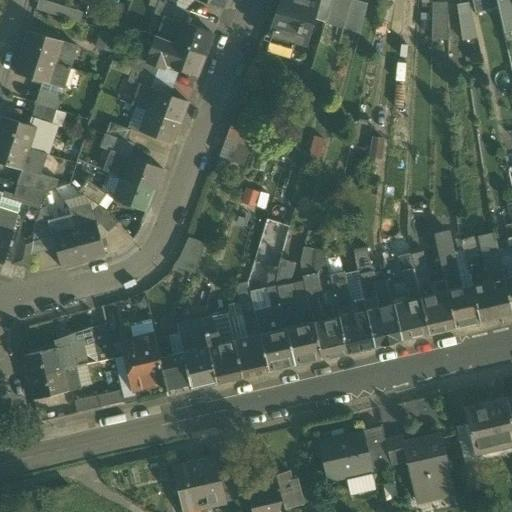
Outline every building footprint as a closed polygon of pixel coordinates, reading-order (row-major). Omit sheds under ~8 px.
[(81,12),(43,0),(40,11),(78,23),(81,12)] [(180,8),(159,0),(154,14),(165,19),(166,17),(176,21),(180,8)] [(226,0),(198,0),(223,9),(226,0)] [(279,0),(267,34),(306,46),(314,19),(320,0),(279,0)] [(332,0),(320,0),(314,19),(325,22),(332,0)] [(368,4),(353,0),(350,0),(343,28),(360,33),(368,4)] [(389,24),(394,1),(390,0),(383,0),(379,22),(389,24)] [(496,0),(472,0),(475,13),(498,8),(496,0)] [(511,0),(496,0),(498,8),(504,31),(511,29),(511,0)] [(447,2),(432,3),(431,39),(448,38),(447,2)] [(463,41),(477,39),(469,3),(457,6),(463,41)] [(176,21),(166,17),(165,19),(158,38),(205,57),(213,35),(176,21)] [(62,42),(28,32),(22,52),(56,63),(62,42)] [(158,38),(157,38),(148,61),(148,62),(159,67),(165,69),(167,65),(198,77),(205,57),(158,38)] [(62,42),(56,63),(71,68),(77,47),(62,42)] [(56,63),(22,52),(15,73),(49,84),(56,63)] [(148,61),(137,56),(133,67),(156,76),(159,67),(148,62),(148,61)] [(70,67),(56,63),(49,84),(63,88),(70,67)] [(156,76),(133,67),(127,82),(140,87),(141,85),(151,89),(156,76)] [(151,89),(141,85),(140,87),(133,106),(146,111),(155,90),(151,89)] [(61,96),(40,89),(35,104),(56,111),(61,96)] [(188,103),(155,90),(146,111),(180,123),(188,103)] [(180,123),(146,111),(139,132),(172,144),(180,123)] [(35,128),(2,118),(0,123),(0,139),(29,149),(35,128)] [(257,129),(233,120),(226,139),(250,147),(257,129)] [(130,130),(109,123),(105,134),(126,142),(130,130)] [(126,142),(105,134),(100,147),(113,152),(114,152),(124,155),(129,143),(126,142)] [(29,149),(0,139),(0,163),(22,170),(29,149)] [(252,148),(226,139),(219,157),(245,167),(252,148)] [(124,155),(114,152),(113,152),(106,172),(122,178),(155,191),(162,170),(124,155)] [(155,191),(122,178),(114,199),(147,211),(155,191)] [(106,195),(87,181),(78,192),(97,206),(98,206),(106,195)] [(45,192),(17,183),(13,198),(41,207),(45,192)] [(252,204),(256,192),(243,189),(240,201),(252,204)] [(0,263),(3,264),(17,217),(15,216),(19,203),(0,197),(0,198),(0,263)] [(98,206),(97,206),(92,211),(94,222),(95,222),(96,226),(97,226),(100,225),(107,233),(117,224),(104,210),(98,206)] [(32,243),(52,238),(52,234),(48,222),(50,221),(46,209),(40,210),(35,226),(32,243)] [(92,210),(69,213),(70,216),(74,228),(84,262),(106,256),(103,247),(102,247),(100,241),(101,240),(97,226),(96,226),(95,222),(94,222),(92,211),(92,210)] [(74,228),(70,216),(50,221),(48,222),(52,234),(74,228)] [(266,221),(260,242),(276,247),(282,225),(266,221)] [(74,228),(52,234),(52,238),(61,269),(84,262),(74,228)] [(433,235),(446,291),(461,288),(448,232),(433,235)] [(494,233),(481,236),(484,249),(497,246),(494,233)] [(481,236),(461,241),(465,260),(485,255),(484,249),(481,236)] [(206,244),(189,238),(181,255),(199,262),(206,244)] [(32,243),(20,240),(18,265),(29,267),(32,243)] [(497,246),(484,249),(485,255),(487,264),(486,265),(489,281),(504,278),(497,246)] [(351,248),(352,264),(365,263),(365,248),(351,248)] [(421,252),(409,255),(413,268),(414,274),(426,271),(421,252)] [(199,262),(181,255),(173,267),(195,274),(199,262)] [(340,255),(325,258),(328,270),(335,269),(343,267),(340,255)] [(409,255),(399,257),(402,271),(413,268),(409,255)] [(413,268),(402,271),(409,300),(419,298),(420,297),(418,290),(414,274),(413,268)] [(336,273),(329,275),(336,303),(339,316),(349,314),(348,309),(351,305),(343,271),(336,273)] [(371,271),(358,274),(366,310),(376,308),(375,303),(378,302),(371,271)] [(426,271),(414,274),(418,290),(430,287),(426,271)] [(317,274),(302,277),(302,282),(312,322),(325,319),(323,312),(325,311),(324,306),(317,274)] [(489,281),(472,285),(480,322),(511,314),(511,311),(504,278),(489,281)] [(289,320),(291,327),(312,322),(302,282),(288,285),(293,306),(296,319),(289,320)] [(288,285),(276,286),(279,300),(281,309),(293,306),(288,285)] [(461,288),(448,291),(455,327),(480,322),(472,285),(461,288)] [(276,286),(267,288),(270,302),(279,300),(276,286)] [(420,297),(419,298),(428,334),(455,327),(448,291),(446,291),(420,297)] [(409,300),(393,304),(401,340),(428,334),(419,298),(409,300)] [(254,312),(259,335),(286,329),(281,309),(279,300),(270,302),(271,307),(254,311),(254,312)] [(336,303),(324,306),(325,311),(323,312),(325,319),(339,316),(336,303)] [(376,308),(366,310),(374,346),(401,340),(393,304),(376,308)] [(293,306),(281,309),(286,329),(291,327),(289,320),(296,319),(293,306)] [(349,314),(339,316),(348,353),(374,346),(366,310),(349,314)] [(254,312),(243,315),(249,337),(259,335),(254,312)] [(226,315),(202,319),(208,347),(234,341),(226,315)] [(243,315),(228,318),(234,341),(249,337),(243,315)] [(325,319),(312,322),(322,359),(348,353),(339,316),(325,319)] [(202,319),(186,321),(186,322),(177,324),(183,352),(208,347),(202,319)] [(291,327),(286,329),(295,365),(322,359),(312,322),(291,327)] [(133,340),(123,343),(134,390),(165,382),(166,382),(160,357),(156,340),(152,323),(130,328),(133,340)] [(105,324),(89,328),(97,362),(113,358),(105,324)] [(286,329),(259,335),(268,371),(295,365),(286,329)] [(78,334),(55,343),(57,349),(71,345),(74,359),(87,356),(78,334)] [(249,337),(234,341),(242,377),(268,371),(259,335),(249,337)] [(169,337),(156,340),(160,357),(173,355),(169,337)] [(234,341),(208,347),(216,383),(242,377),(234,341)] [(71,345),(57,349),(62,370),(76,367),(74,359),(71,345)] [(208,347),(183,352),(192,389),(216,383),(208,347)] [(57,349),(22,357),(28,378),(62,370),(57,349)] [(173,355),(160,357),(166,382),(165,382),(168,394),(192,389),(183,352),(173,355)] [(87,364),(76,367),(80,387),(92,385),(87,364)] [(62,370),(28,378),(33,400),(81,389),(80,387),(76,367),(62,370)] [(121,391),(74,401),(77,413),(124,402),(121,391)] [(511,420),(507,398),(464,408),(475,455),(511,446),(511,420)] [(382,426),(363,431),(372,472),(391,467),(391,465),(385,441),(382,426)] [(363,431),(317,441),(327,482),(372,472),(363,431)] [(402,438),(385,441),(391,465),(406,461),(402,444),(403,444),(402,438)] [(403,444),(402,444),(406,461),(414,495),(431,491),(433,498),(455,493),(442,438),(427,442),(426,439),(403,444)] [(216,458),(197,462),(197,464),(172,470),(181,511),(187,511),(226,503),(224,493),(217,465),(216,458)] [(242,460),(229,463),(235,490),(237,497),(248,494),(246,482),(247,482),(242,460)] [(229,463),(217,465),(224,493),(235,490),(229,463)] [(247,482),(246,482),(248,494),(252,511),(273,511),(304,504),(298,479),(292,480),(290,472),(247,482)]
